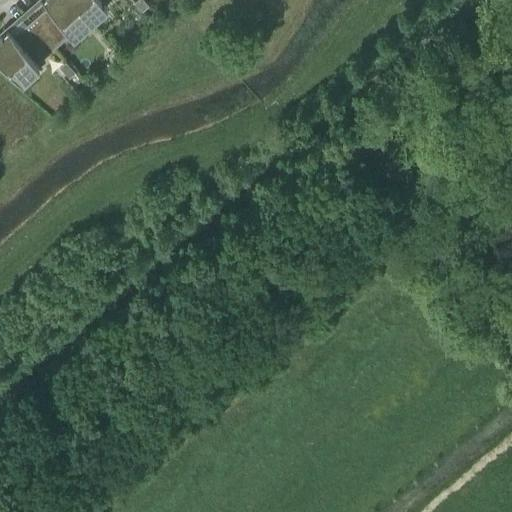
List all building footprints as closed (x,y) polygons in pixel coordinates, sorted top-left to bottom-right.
[(86,19),(69,0),(40,0),(38,3),(37,4),(37,5),(38,7),(41,10),(25,24),(47,49),(64,34),(66,36),(86,19)] [(69,0),(86,19),(105,2),(103,0),(69,0)] [(149,4),(144,0),(135,0),(134,1),(142,10),(149,4)] [(30,63),(47,49),(25,24),(10,37),(6,33),(4,33),(2,33),(0,35),(0,65),(16,80),(32,66),(30,63)] [(75,72),(66,61),(60,67),(69,77),(75,72)] [(388,181),(407,163),(379,132),(360,150),(364,156),(356,163),(374,182),(382,175),(388,181)]
